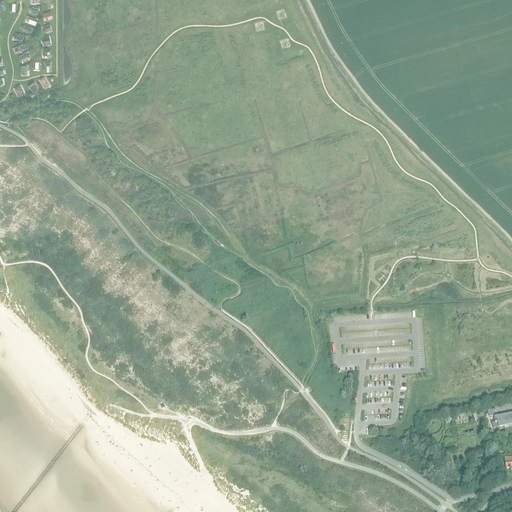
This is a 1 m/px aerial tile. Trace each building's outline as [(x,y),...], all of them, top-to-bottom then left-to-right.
[(53,32),(50,24),(43,27),(45,30),(43,31),(44,33),(46,32),(45,31),(52,29),(53,32)] [(46,83),(43,78),(40,80),(44,88),(49,85),(48,82),(46,83)] [(33,92),(38,88),(35,82),(29,86),(33,92)] [(15,89),(16,88),(20,95),(24,93),(20,86),(15,89)] [(511,424),(511,413),(496,417),(494,409),(488,411),(489,417),(494,416),(496,422),(492,423),(493,429),(511,424)]
